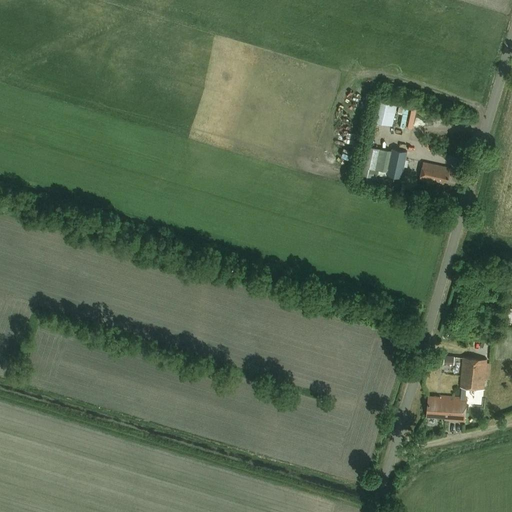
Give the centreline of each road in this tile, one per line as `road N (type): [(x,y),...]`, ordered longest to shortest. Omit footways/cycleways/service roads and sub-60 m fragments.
road 1 (unclassified): [(375,511),(511,36)]
road 2 (track): [(393,452),(511,422)]
